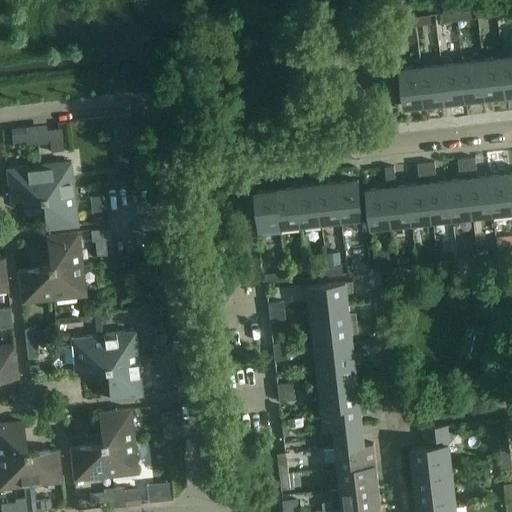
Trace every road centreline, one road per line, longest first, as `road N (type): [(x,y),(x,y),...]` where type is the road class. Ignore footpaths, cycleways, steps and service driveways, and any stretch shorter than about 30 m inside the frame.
road 1 (residential): [(169,169),(511,129)]
road 2 (residential): [(44,409),(24,393),(0,184)]
road 3 (residential): [(194,395),(169,169)]
road 4 (residential): [(0,115),(138,99),(161,115),(169,169)]
road 5 (residential): [(44,409),(194,395)]
road 6 (residential): [(389,420),(372,287)]
road 7 (residential): [(389,420),(511,407)]
